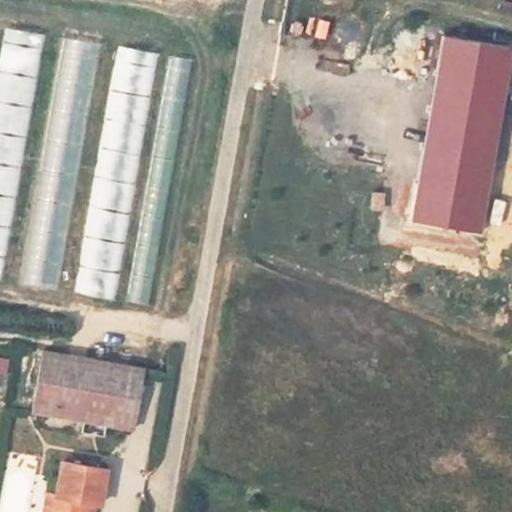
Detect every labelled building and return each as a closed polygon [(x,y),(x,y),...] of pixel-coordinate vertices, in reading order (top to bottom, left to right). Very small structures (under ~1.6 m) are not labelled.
[(0,25),(0,278),(6,279),(37,30),(0,25)] [(479,230),(511,46),(445,34),(412,218),(479,230)] [(97,40),(57,35),(21,286),(60,291),(97,40)] [(111,43),(79,292),(117,297),(150,48),(111,43)] [(152,304),(189,57),(164,53),(127,300),(152,304)] [(488,300),(501,303),(507,278),(494,275),(488,300)] [(142,369),(46,352),(35,413),(131,430),(142,369)] [(52,511),(91,511),(93,501),(100,502),(106,469),(62,461),(52,511)]
